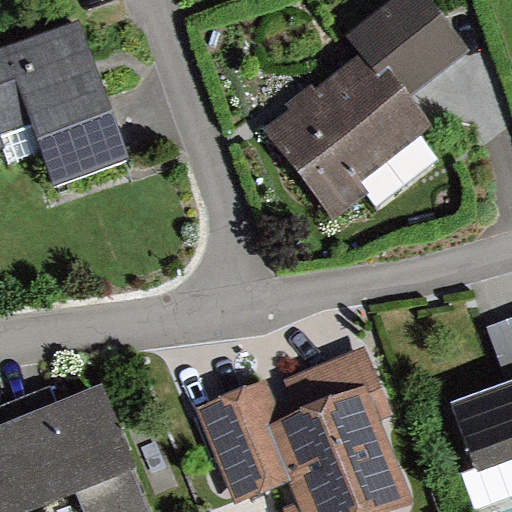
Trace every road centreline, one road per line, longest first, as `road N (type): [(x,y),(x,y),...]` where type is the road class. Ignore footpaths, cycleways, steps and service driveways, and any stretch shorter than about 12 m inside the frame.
road 1 (residential): [(257,299),(154,0)]
road 2 (residential): [(257,299),(413,277),(511,247)]
road 3 (residential): [(0,335),(257,299)]
